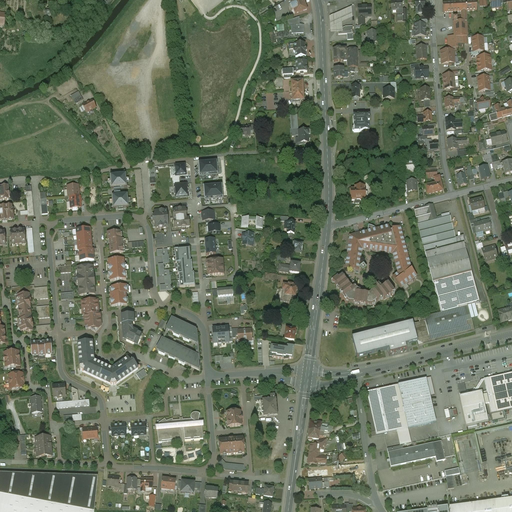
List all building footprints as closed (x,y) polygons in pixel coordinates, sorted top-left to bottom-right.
[(302,0),(295,0),(291,2),(291,4),(289,5),(290,6),(289,6),(289,8),(289,9),(290,10),(290,11),(291,12),(292,14),(293,15),(295,14),(306,10),(302,0)] [(489,0),(490,3),(491,4),(490,5),(490,7),(491,7),(491,8),(494,7),(495,9),(500,8),(500,5),(498,0),(489,0)] [(424,1),(415,2),(416,14),(424,13),(424,1)] [(476,1),(465,2),(466,12),(476,11),(476,1)] [(401,2),(391,3),(392,11),(402,10),(401,2)] [(465,2),(442,3),(443,13),(461,12),(466,12),(465,2)] [(370,7),(358,7),(358,17),(364,17),(371,17),(370,7)] [(338,31),(343,29),(342,23),(353,18),(352,8),(329,18),(331,34),(338,34),(338,31)] [(456,19),(453,19),(454,36),(454,37),(463,37),(467,36),(466,12),(461,12),(461,19),(456,19)] [(298,19),(288,22),(288,28),(291,27),(292,34),(303,34),(303,27),(299,26),(298,19)] [(352,27),(345,28),(343,29),(338,31),(338,34),(338,35),(347,35),(353,34),(352,27)] [(376,31),(367,32),(368,43),(377,42),(376,31)] [(274,32),(268,33),(271,45),(276,44),(274,32)] [(454,37),(454,36),(447,37),(448,45),(455,45),(463,44),(463,37),(454,37)] [(305,44),(294,45),(294,46),(288,46),(289,51),(293,51),(293,53),(295,54),(295,58),(306,57),(305,53),(306,52),(306,50),(305,49),(305,44)] [(426,47),(416,47),(417,61),(427,60),(426,47)] [(343,50),(333,50),(333,62),(343,62),(343,50)] [(353,50),(343,50),(343,62),(348,61),(354,61),(353,54),(353,50)] [(490,57),(477,58),(477,63),(476,63),(477,67),(478,67),(478,72),(491,71),(490,57)] [(306,62),(295,63),(296,70),(296,73),(307,73),(306,68),(306,62)] [(419,69),(415,69),(416,79),(428,78),(427,68),(419,69)] [(502,76),(511,72),(510,68),(501,71),(502,76)] [(343,69),(334,69),(334,79),(344,79),(343,69)] [(302,82),(291,83),(292,104),(299,104),(299,102),(303,102),(303,100),(304,100),(304,99),(304,98),(303,97),(303,87),(303,86),(303,85),(303,84),(302,84),(302,82)] [(359,86),(351,86),(352,98),(359,98),(359,90),(360,90),(360,86),(359,87),(359,86)] [(429,89),(420,89),(421,101),(424,101),(430,101),(430,100),(429,100),(429,94),(429,93),(429,89)] [(393,90),(384,90),(384,94),(386,94),(386,99),(393,99),(393,90)] [(71,96),(73,101),(76,100),(81,97),(78,92),(71,96)] [(453,99),(444,100),(445,110),(453,109),(453,105),(453,99)] [(484,100),(480,100),(480,101),(477,102),(478,110),(489,108),(488,100),(484,100)] [(92,101),(83,106),(86,113),(95,108),(92,101)] [(495,112),(496,114),(497,120),(498,119),(507,117),(504,110),(500,111),(495,112)] [(431,113),(423,113),(424,118),(419,118),(420,123),(424,122),(424,123),(432,122),(431,113)] [(496,114),(489,116),(491,123),(498,121),(498,119),(497,120),(496,114)] [(297,116),(290,117),(291,130),(290,130),(290,137),(296,137),(296,139),(295,139),(296,146),(302,145),(302,144),(308,144),(308,136),(310,136),(310,131),(298,132),(298,130),(297,116)] [(364,116),(357,116),(357,117),(353,117),(353,123),(354,127),(353,127),(353,128),(352,128),(352,129),(352,131),(353,131),(354,132),(354,133),(362,132),(362,136),(368,136),(367,132),(369,132),(368,126),(367,126),(367,122),(369,122),(372,121),(372,116),(369,117),(369,116),(364,116)] [(454,120),(446,121),(447,131),(455,130),(455,128),(455,123),(454,120)] [(249,128),(241,128),(241,136),(250,136),(250,132),(253,132),(253,126),(249,126),(249,128)] [(432,128),(422,129),(423,136),(423,137),(426,137),(433,136),(432,128)] [(504,133),(490,136),(492,145),(506,142),(504,133)] [(456,140),(448,141),(448,151),(458,150),(458,145),(462,145),(461,141),(458,141),(458,140),(456,140)] [(431,143),(425,144),(426,154),(434,153),(434,151),(438,151),(437,142),(436,142),(436,143),(431,143)] [(511,164),(511,161),(502,164),(505,175),(511,173),(511,164)] [(205,163),(198,164),(199,178),(218,177),(217,162),(210,163),(210,162),(205,162),(205,163)] [(185,165),(175,166),(176,176),(186,176),(185,165)] [(417,170),(416,165),(406,165),(406,171),(413,171),(413,174),(418,174),(418,169),(417,170)] [(471,167),(466,168),(467,171),(466,171),(467,176),(468,181),(474,180),(471,167)] [(487,167),(479,169),(481,181),(490,179),(487,167)] [(463,168),(454,171),(456,177),(464,174),(463,168)] [(141,171),(134,171),(138,210),(144,209),(141,171)] [(126,174),(110,176),(111,189),(114,189),(120,189),(127,188),(126,174)] [(464,174),(456,177),(459,187),(467,185),(464,174)] [(416,181),(407,182),(408,192),(417,191),(416,181)] [(440,182),(437,183),(437,184),(432,185),(435,193),(442,191),(440,183),(440,182)] [(187,184),(174,186),(175,198),(188,197),(187,184)] [(210,186),(203,187),(204,202),(223,200),(222,185),(215,186),(215,185),(210,185),(210,186)] [(432,185),(428,186),(427,185),(425,186),(425,187),(427,195),(435,193),(432,185)] [(0,187),(0,201),(9,200),(8,197),(10,197),(9,191),(8,186),(3,187),(1,187),(0,187)] [(78,186),(68,187),(68,191),(69,191),(69,194),(68,194),(69,197),(79,197),(78,186)] [(364,187),(355,188),(355,190),(350,190),(350,196),(351,196),(351,201),(365,201),(365,200),(367,200),(367,193),(364,193),(364,187)] [(511,193),(508,195),(508,192),(498,195),(500,201),(509,199),(510,199),(511,205),(511,193)] [(114,196),(111,196),(113,210),(129,208),(127,195),(120,195),(114,196)] [(69,198),(70,209),(82,209),(81,197),(69,198)] [(481,199),(469,203),(471,211),(478,210),(484,209),(481,199)] [(449,214),(441,216),(442,218),(436,219),(432,205),(414,210),(416,218),(415,218),(423,247),(425,254),(425,255),(425,254),(427,260),(459,252),(457,246),(449,214)] [(11,207),(0,207),(0,221),(12,220),(12,219),(13,217),(13,210),(12,210),(11,207)] [(185,209),(176,210),(174,212),(173,212),(174,218),(173,218),(174,228),(186,227),(186,226),(189,225),(188,219),(186,219),(185,209)] [(163,211),(159,211),(159,212),(154,212),(155,216),(151,220),(155,224),(155,228),(158,228),(158,230),(167,229),(166,227),(168,227),(167,221),(167,217),(166,211),(163,211)] [(214,212),(202,213),(203,221),(213,220),(213,217),(214,217),(214,212)] [(477,223),(473,224),(476,234),(482,232),(483,232),(483,231),(491,229),(488,220),(477,223)] [(295,223),(287,222),(284,222),(284,227),(287,227),(287,234),(294,234),(295,223)] [(219,226),(208,227),(209,234),(220,233),(219,226)] [(388,226),(376,230),(373,228),(371,227),(368,226),(367,232),(349,237),(349,238),(350,239),(349,243),(348,243),(348,248),(348,253),(347,253),(346,258),(347,258),(346,262),(345,267),(346,267),(345,269),(345,270),(359,272),(359,269),(360,269),(362,272),(366,269),(363,265),(360,267),(359,267),(362,250),(392,254),(397,274),(392,278),(394,280),(395,280),(396,281),(395,282),(401,289),(417,277),(411,270),(409,266),(410,266),(409,261),(408,261),(408,259),(408,256),(407,256),(406,254),(407,254),(406,249),(405,249),(404,244),(405,244),(403,239),(403,240),(401,235),(402,235),(401,230),(400,230),(400,228),(391,230),(392,231),(390,231),(388,226)] [(21,230),(13,231),(10,232),(12,244),(14,243),(14,245),(23,244),(22,243),(25,242),(24,230),(21,231),(21,230)] [(120,232),(107,234),(108,241),(110,240),(114,240),(114,241),(121,240),(120,232)] [(253,235),(248,235),(248,236),(243,235),(242,240),(244,240),(243,245),(252,246),(253,241),(252,241),(253,235)] [(205,241),(205,248),(215,247),(214,240),(205,241)] [(301,244),(294,243),(293,243),(292,246),(294,247),(293,253),(299,254),(301,254),(302,251),(302,247),(303,247),(303,244),(301,244)] [(459,252),(427,260),(433,283),(471,272),(464,244),(457,246),(459,252)] [(117,247),(110,247),(109,247),(110,254),(123,253),(123,245),(124,245),(123,245),(117,246),(117,247)] [(483,249),(481,250),(484,263),(489,261),(489,260),(498,257),(495,246),(483,249)] [(205,248),(206,255),(216,255),(215,247),(205,248)] [(189,249),(174,250),(176,264),(177,264),(178,275),(179,275),(180,288),(195,287),(194,273),(193,273),(192,262),(190,262),(189,249)] [(124,259),(108,261),(108,267),(109,272),(110,281),(126,280),(125,271),(124,265),(124,259)] [(222,260),(206,262),(207,265),(208,266),(208,269),(207,269),(208,274),(211,274),(211,276),(224,275),(222,260)] [(300,265),(291,263),(290,266),(289,273),(299,274),(300,265)] [(161,291),(172,290),(170,270),(165,270),(164,264),(159,264),(159,276),(165,276),(165,285),(160,285),(161,291)] [(290,266),(283,265),(283,266),(279,266),(278,272),(289,274),(289,273),(290,266)] [(71,266),(58,267),(59,274),(71,273),(71,266)] [(87,267),(81,268),(80,268),(79,268),(77,268),(77,269),(78,275),(77,275),(77,278),(78,278),(79,286),(78,286),(78,289),(79,289),(79,296),(80,296),(82,296),(83,296),(90,295),(91,295),(92,295),(95,295),(94,289),(95,289),(94,289),(94,287),(95,287),(94,284),(94,283),(94,278),(94,275),(93,275),(93,273),(93,272),(92,267),(93,267),(92,267),(89,267),(88,267),(87,267)] [(471,272),(433,283),(441,313),(467,306),(480,303),(471,272)] [(277,275),(265,274),(264,281),(277,282),(277,275)] [(361,293),(356,287),(356,286),(353,282),(349,285),(342,276),(338,278),(337,277),(331,281),(331,283),(332,283),(332,281),(333,280),(335,283),(335,284),(337,287),(336,287),(336,289),(338,289),(340,292),(340,294),(340,293),(342,292),(343,293),(343,295),(346,299),(345,300),(345,301),(346,301),(346,300),(347,299),(348,300),(348,302),(354,303),(353,305),(366,307),(366,304),(372,305),(372,304),(374,302),(375,304),(374,305),(375,305),(375,304),(375,303),(377,302),(380,300),(380,299),(381,298),(382,299),(382,300),(384,300),(386,299),(386,297),(388,296),(389,297),(389,298),(389,297),(389,296),(391,295),(391,293),(393,292),(394,293),(394,295),(394,293),(387,284),(381,289),(378,285),(374,288),(377,292),(375,294),(373,293),(369,297),(367,297),(364,297),(363,296),(359,295),(359,294),(361,293)] [(288,285),(288,286),(283,285),(282,296),(285,296),(295,298),(295,295),(296,292),(297,292),(298,288),(293,287),(293,286),(288,285)] [(47,287),(34,289),(34,286),(11,288),(12,294),(33,292),(33,294),(48,293),(47,287)] [(127,286),(111,287),(111,294),(110,294),(110,300),(111,307),(127,306),(126,299),(126,294),(126,291),(127,291),(127,286)] [(232,289),(217,290),(217,298),(233,296),(232,289)] [(73,293),(60,294),(61,301),(74,300),(73,293)] [(29,295),(24,295),(24,296),(18,296),(18,299),(16,299),(17,307),(19,307),(19,310),(18,310),(30,309),(30,304),(31,304),(30,298),(29,298),(29,295)] [(295,298),(285,296),(284,303),(295,304),(296,295),(295,295),(295,298)] [(91,301),(88,301),(88,302),(82,302),(83,316),(85,316),(100,314),(99,314),(98,312),(97,312),(97,309),(98,309),(97,301),(91,301)] [(441,313),(418,319),(419,323),(414,325),(416,329),(413,330),(417,342),(418,346),(474,332),(467,306),(441,313)] [(511,308),(498,312),(501,324),(511,320),(511,308)] [(30,309),(18,310),(18,311),(19,311),(19,317),(18,318),(19,318),(31,317),(30,309)] [(100,314),(85,316),(86,321),(85,321),(85,327),(88,327),(88,329),(93,329),(93,332),(95,333),(101,326),(100,314)] [(138,332),(133,330),(132,325),(134,325),(133,315),(121,316),(123,339),(126,341),(134,345),(135,343),(138,345),(142,336),(137,333),(138,332)] [(31,317),(19,318),(20,318),(20,321),(18,321),(19,329),(20,329),(21,332),(27,331),(27,332),(32,332),(32,328),(33,328),(32,322),(31,317)] [(195,332),(187,328),(187,330),(184,329),(185,327),(177,324),(177,325),(170,322),(166,331),(174,334),(173,336),(179,338),(179,337),(184,339),(183,340),(189,343),(189,342),(197,345),(196,334),(194,333),(195,332)] [(417,342),(413,330),(412,323),(351,338),(357,358),(388,350),(389,354),(406,350),(405,345),(417,342)] [(228,328),(212,329),(214,344),(218,344),(218,343),(221,343),(221,344),(222,344),(222,343),(225,343),(229,343),(228,328)] [(295,330),(286,329),(285,340),(294,341),(295,335),(296,334),(296,332),(296,331),(295,331),(295,330)] [(238,331),(237,331),(238,336),(238,341),(238,342),(252,341),(252,340),(251,330),(238,331)] [(44,343),(38,344),(38,343),(30,343),(32,355),(38,354),(39,357),(46,356),(45,354),(52,353),(51,341),(44,342),(44,343)] [(182,353),(180,351),(180,350),(173,347),(172,348),(170,347),(170,345),(163,342),(162,343),(161,343),(157,351),(159,352),(158,354),(164,357),(165,355),(169,357),(168,359),(174,361),(175,360),(179,362),(178,363),(184,366),(185,364),(199,371),(198,360),(190,356),(190,355),(183,351),(182,353)] [(93,343),(77,343),(80,372),(113,387),(137,370),(128,359),(111,370),(94,362),(93,343)] [(294,347),(287,346),(287,349),(285,349),(285,348),(273,346),(272,349),(271,349),(270,356),(273,357),(272,358),(283,360),(284,358),(293,359),(294,347)] [(19,353),(4,354),(5,367),(7,367),(7,368),(20,367),(19,353)] [(137,374),(140,380),(148,375),(144,369),(137,374)] [(511,373),(494,378),(484,380),(480,387),(476,394),(471,396),(461,398),(467,429),(511,418),(511,373)] [(23,374),(9,375),(10,389),(11,388),(12,390),(25,389),(23,374)] [(430,378),(425,379),(429,396),(434,395),(430,378)] [(425,379),(398,385),(408,429),(435,423),(429,396),(425,379)] [(65,385),(53,386),(53,398),(57,398),(65,398),(65,385)] [(398,385),(378,390),(388,433),(408,429),(398,385)] [(378,390),(366,393),(376,436),(388,433),(378,390)] [(41,398),(31,399),(32,414),(42,413),(41,398)] [(268,400),(256,401),(257,418),(267,417),(267,415),(276,415),(275,400),(276,400),(276,399),(274,400),(271,400),(268,400)] [(72,401),(56,402),(56,409),(89,406),(89,400),(78,401),(72,401)] [(240,412),(226,413),(227,427),(241,426),(241,420),(242,420),(241,417),(240,412)] [(192,414),(191,415),(191,416),(191,417),(191,418),(191,419),(182,420),(182,418),(180,419),(180,420),(173,421),(172,419),(166,422),(165,419),(159,424),(160,426),(155,426),(156,431),(157,431),(158,443),(162,443),(162,441),(172,440),(172,442),(175,442),(175,440),(181,439),(180,429),(184,428),(185,439),(190,439),(191,440),(194,440),(194,438),(199,438),(200,440),(203,439),(202,427),(203,427),(204,427),(203,422),(197,423),(197,422),(199,421),(200,414),(198,414),(197,413),(195,413),(194,413),(193,414),(192,414)] [(312,423),(310,422),(309,431),(320,432),(320,428),(321,424),(316,423),(312,423)] [(97,429),(83,429),(83,431),(83,440),(97,439),(97,430),(97,429)] [(320,432),(309,431),(308,439),(308,440),(312,441),(312,439),(318,440),(319,436),(320,432)] [(51,437),(36,438),(36,441),(35,441),(36,455),(37,454),(38,457),(52,456),(51,454),(52,454),(51,437)] [(233,439),(229,439),(229,440),(225,440),(221,440),(220,440),(219,440),(219,441),(220,442),(219,442),(219,443),(220,443),(220,446),(219,447),(220,447),(221,454),(220,454),(220,455),(221,455),(222,455),(226,454),(226,455),(227,455),(227,454),(231,454),(233,454),(234,454),(238,453),(238,454),(238,453),(242,453),(243,453),(244,453),(244,452),(243,445),(244,445),(244,444),(243,444),(242,441),(243,440),(242,440),(242,439),(243,439),(242,438),(241,438),(240,438),(240,439),(237,439),(236,439),(233,439)] [(441,442),(432,444),(435,458),(430,459),(431,463),(445,460),(441,442)] [(403,450),(388,453),(391,467),(430,459),(435,458),(432,444),(403,450)] [(316,446),(310,445),(309,454),(319,455),(320,447),(320,446),(316,446)] [(318,455),(309,454),(308,464),(317,465),(317,464),(318,457),(318,455)] [(343,454),(337,458),(341,462),(346,459),(343,454)] [(221,469),(244,471),(244,465),(222,462),(221,469)] [(315,468),(308,469),(307,470),(303,470),(302,478),(309,479),(313,479),(315,468)] [(446,477),(461,474),(460,468),(445,471),(446,477)] [(97,476),(0,473),(0,494),(94,511),(97,476)] [(119,478),(108,477),(107,486),(114,487),(118,487),(118,484),(119,478)] [(452,477),(446,478),(447,490),(454,489),(452,477)] [(169,479),(162,478),(161,489),(174,491),(175,481),(169,480),(169,479)] [(136,479),(128,479),(128,485),(128,490),(136,490),(136,486),(141,486),(141,480),(136,480),(136,479)] [(141,479),(141,480),(141,486),(141,492),(145,492),(145,488),(152,488),(152,479),(141,479)] [(321,479),(308,480),(309,490),(322,489),(321,484),(321,479)] [(195,482),(181,482),(180,494),(194,495),(195,482)] [(238,484),(230,483),(229,490),(231,490),(231,492),(237,493),(237,492),(240,492),(241,494),(247,494),(248,485),(244,484),(244,483),(238,483),(238,484)] [(264,490),(256,489),(255,495),(260,496),(260,494),(264,494),(263,497),(272,498),(273,493),(274,492),(274,491),(274,490),(273,489),(273,488),(265,487),(264,490)] [(213,488),(206,488),(205,497),(211,497),(211,498),(217,499),(218,490),(213,489),(213,488)] [(93,511),(94,511),(0,494),(0,511),(93,511)] [(475,501),(449,504),(450,511),(511,511),(511,498),(509,499),(508,496),(501,497),(501,500),(475,503),(475,501)] [(270,511),(271,504),(264,503),(263,511),(270,511)]
